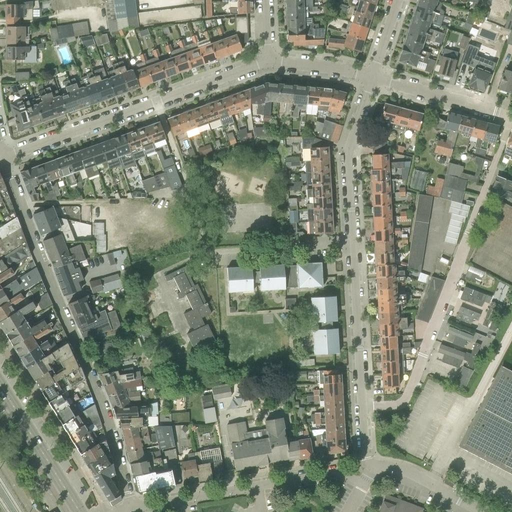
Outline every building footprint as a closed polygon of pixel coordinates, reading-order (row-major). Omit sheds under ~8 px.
[(104,0),(105,3),(105,4),(105,9),(107,21),(108,21),(116,19),(113,0),(104,0)] [(134,0),(113,0),(116,19),(136,17),(136,14),(134,0)] [(303,2),(302,0),(285,0),(285,4),(286,4),(287,9),(312,7),(312,2),(303,2)] [(440,9),(442,3),(438,2),(431,0),(417,0),(417,2),(418,2),(417,7),(443,16),(444,12),(440,9)] [(39,9),(37,1),(23,3),(23,5),(6,5),(6,18),(23,18),(23,21),(31,21),(31,10),(39,9)] [(354,7),(348,5),(344,4),(343,7),(347,9),(371,17),(372,16),(373,16),(376,6),(359,1),(357,6),(355,6),(354,7)] [(234,8),(235,9),(230,9),(230,15),(235,15),(254,13),(253,2),(237,2),(237,8),(234,8)] [(200,6),(189,7),(190,20),(202,19),(200,6)] [(308,18),(308,13),(312,12),(312,7),(287,9),(287,13),(286,13),(286,19),(303,19),(303,18),(308,18)] [(441,21),(443,16),(417,7),(415,12),(414,11),(412,18),(430,23),(431,18),(441,21)] [(351,23),(369,29),(371,23),(369,23),(371,17),(347,9),(346,13),(351,15),(351,16),(353,17),(351,23)] [(476,15),(469,12),(465,23),(472,25),(473,22),(474,18),(476,15)] [(109,31),(110,31),(117,30),(118,30),(124,30),(138,28),(138,26),(136,17),(116,19),(108,21),(109,31)] [(247,26),(247,18),(234,19),(235,26),(247,26)] [(441,39),(442,34),(428,29),(430,23),(412,18),(410,24),(411,24),(409,29),(441,39)] [(318,26),(313,26),(313,24),(303,24),(303,19),(286,19),(286,24),(287,26),(287,30),(318,29),(318,26)] [(87,22),(80,23),(82,36),(89,34),(87,22)] [(472,25),(465,23),(464,22),(462,28),(470,31),(472,25)] [(80,23),(74,24),(76,37),(82,36),(80,23)] [(347,29),(334,25),(332,30),(334,30),(347,35),(364,40),(366,34),(367,35),(369,29),(351,23),(349,29),(347,29)] [(74,24),(67,26),(69,38),(75,37),(76,37),(74,24)] [(67,26),(62,26),(64,39),(66,38),(67,42),(68,44),(76,41),(75,37),(69,38),(67,26)] [(219,35),(224,33),(222,26),(216,28),(219,35)] [(247,26),(235,26),(235,34),(247,33),(247,26)] [(31,27),(24,27),(6,27),(6,28),(5,30),(5,33),(6,34),(6,47),(28,47),(28,35),(31,35),(31,27)] [(287,40),(288,40),(288,41),(294,41),(294,46),(323,45),(325,29),(318,29),(287,30),(288,35),(287,35),(287,40)] [(434,43),(434,42),(441,45),(443,39),(441,39),(409,29),(408,33),(407,33),(405,39),(422,44),(424,40),(434,43)] [(206,40),(208,39),(212,38),(209,31),(203,33),(206,39),(206,40)] [(247,33),(235,34),(235,36),(237,35),(240,44),(248,41),(247,33)] [(198,49),(203,64),(216,60),(211,45),(208,39),(206,40),(206,39),(199,42),(196,35),(191,37),(193,45),(196,44),(198,49)] [(223,40),(229,55),(242,50),(240,44),(237,35),(235,36),(223,40)] [(329,39),(328,46),(341,48),(341,45),(344,46),(344,47),(360,52),(364,40),(347,35),(345,41),(329,39)] [(469,38),(462,36),(458,47),(465,50),(469,38)] [(88,47),(85,37),(80,38),(84,48),(88,47)] [(420,50),(422,44),(405,39),(403,46),(404,46),(402,50),(428,58),(430,53),(420,50)] [(186,47),(183,40),(177,42),(179,49),(186,47)] [(216,60),(229,55),(223,40),(211,45),(216,60)] [(490,74),(492,75),(496,64),(476,56),(479,49),(468,44),(461,62),(475,69),(473,74),(471,73),(468,80),(471,80),(468,87),(469,90),(473,91),(476,90),(476,89),(483,92),(490,74)] [(28,47),(6,47),(6,53),(5,54),(5,58),(6,59),(6,60),(24,60),(24,53),(35,53),(35,47),(28,47)] [(203,64),(198,49),(185,54),(190,69),(203,64)] [(456,60),(455,60),(458,53),(444,49),(442,57),(441,56),(439,65),(441,66),(439,73),(451,77),(456,60)] [(404,64),(415,67),(417,61),(426,64),(424,71),(431,73),(435,61),(428,59),(428,58),(402,50),(399,62),(399,63),(403,64),(404,64)] [(142,63),(145,62),(147,61),(145,54),(139,56),(142,63)] [(172,58),(178,73),(190,69),(185,54),(172,58)] [(152,83),(165,78),(159,63),(160,63),(157,57),(155,58),(147,61),(145,62),(147,68),(146,68),(152,83)] [(159,63),(165,78),(178,73),(172,58),(160,63),(159,63)] [(122,61),(117,63),(127,91),(131,90),(132,91),(137,89),(137,88),(139,87),(133,72),(134,72),(132,70),(126,72),(122,61)] [(115,96),(116,96),(118,95),(118,96),(123,94),(123,93),(127,91),(117,63),(111,65),(113,70),(107,72),(109,79),(108,79),(115,96)] [(139,87),(152,83),(146,68),(134,72),(133,72),(139,87)] [(111,97),(114,97),(115,96),(108,79),(104,71),(98,73),(97,71),(91,73),(102,101),(106,99),(107,100),(112,98),(111,97)] [(511,73),(505,71),(503,75),(500,85),(498,90),(508,93),(509,91),(511,92),(511,73)] [(30,80),(30,72),(15,73),(15,81),(30,80)] [(90,105),(92,104),(93,106),(98,104),(98,102),(102,101),(91,73),(87,74),(87,76),(81,78),(82,81),(90,105)] [(67,113),(68,113),(70,112),(70,114),(74,112),(75,110),(79,109),(71,85),(69,81),(63,83),(67,94),(61,96),(67,113)] [(89,107),(88,106),(90,105),(82,81),(71,85),(79,109),(83,107),(85,108),(89,107)] [(250,104),(257,105),(257,115),(263,115),(263,113),(266,83),(260,86),(258,85),(255,86),(254,88),(250,89),(250,103),(250,104)] [(277,85),(275,83),(272,83),(270,84),(266,83),(263,113),(263,115),(270,115),(271,102),(278,102),(279,85),(277,85)] [(282,85),(279,85),(278,102),(285,103),(284,117),(291,117),(291,116),(294,86),(289,86),(288,85),(285,84),(282,85)] [(38,87),(39,91),(38,92),(40,98),(35,100),(34,100),(42,122),(45,121),(45,123),(49,121),(50,119),(54,118),(44,90),(42,85),(38,87)] [(291,116),(291,117),(298,118),(299,104),(306,105),(308,87),(305,87),(303,86),(300,86),(298,87),(294,86),(291,116)] [(320,89),(308,87),(306,105),(318,106),(320,89)] [(64,115),(65,114),(67,113),(61,96),(53,99),(49,88),(44,90),(54,118),(58,117),(60,117),(64,116),(64,115)] [(236,93),(243,111),(250,109),(250,104),(250,103),(250,89),(244,92),(243,90),(236,93)] [(318,110),(329,111),(332,90),(320,89),(318,106),(318,110)] [(346,94),(332,90),(329,111),(340,114),(346,94)] [(22,101),(31,126),(35,125),(37,126),(41,125),(41,123),(42,122),(34,100),(35,100),(34,99),(28,101),(26,96),(23,91),(19,93),(22,101)] [(225,99),(231,115),(243,111),(236,93),(228,96),(228,97),(225,99)] [(231,115),(225,99),(221,100),(221,98),(213,101),(220,119),(222,124),(233,120),(231,115)] [(24,129),(31,126),(22,101),(12,105),(13,110),(12,112),(12,116),(14,117),(17,129),(17,130),(18,131),(19,131),(19,132),(20,132),(21,132),(22,132),(23,131),(24,130),(24,129)] [(206,106),(202,107),(208,123),(220,119),(213,101),(205,104),(206,106)] [(384,104),(379,125),(391,129),(397,108),(384,104)] [(190,110),(197,127),(208,123),(202,107),(199,108),(198,107),(190,110)] [(410,111),(397,108),(391,129),(404,132),(405,128),(410,111)] [(179,115),(186,132),(197,127),(190,110),(183,112),(183,114),(179,115)] [(418,131),(423,115),(410,111),(405,128),(418,131)] [(440,129),(444,130),(449,131),(446,141),(438,139),(434,153),(451,157),(454,147),(457,133),(461,117),(448,113),(446,121),(439,119),(436,127),(440,129)] [(168,119),(174,136),(186,132),(179,115),(176,116),(175,115),(170,117),(170,119),(168,119)] [(475,120),(461,117),(457,133),(454,147),(457,148),(464,146),(467,147),(468,143),(470,136),(475,120)] [(470,136),(468,143),(475,145),(475,148),(476,148),(480,149),(487,123),(475,120),(470,136)] [(334,130),(336,124),(324,121),(323,126),(334,130)] [(165,139),(159,123),(157,123),(156,122),(151,124),(151,125),(147,127),(154,143),(165,139)] [(495,144),(495,143),(499,127),(487,123),(480,149),(476,148),(475,154),(484,157),(486,150),(489,142),(495,144)] [(321,132),(332,136),(334,130),(323,126),(321,132)] [(144,153),(156,149),(154,143),(147,127),(144,128),(143,127),(135,130),(142,147),(144,153)] [(146,156),(144,153),(142,147),(135,130),(128,132),(129,134),(124,135),(131,151),(134,160),(146,156)] [(503,154),(504,155),(511,157),(511,131),(506,146),(507,146),(503,154)] [(319,138),(330,141),(332,136),(321,132),(319,138)] [(136,165),(134,160),(131,151),(124,135),(119,137),(118,136),(115,137),(114,139),(110,140),(117,157),(126,154),(130,167),(136,165)] [(236,142),(233,136),(228,138),(230,145),(236,142)] [(381,151),(386,151),(388,142),(374,137),(372,143),(383,147),(381,151)] [(301,139),(302,149),(303,161),(305,161),(328,160),(328,155),(329,155),(329,150),(327,150),(327,148),(326,148),(328,143),(316,138),(301,139)] [(120,166),(117,157),(110,140),(109,141),(109,139),(102,141),(103,143),(100,144),(108,167),(109,167),(109,169),(120,166)] [(104,169),(108,167),(100,144),(98,145),(98,143),(92,146),(89,148),(95,165),(101,163),(104,169)] [(372,150),(372,152),(381,151),(383,147),(372,143),(370,149),(372,150)] [(210,145),(204,147),(207,154),(212,152),(210,145)] [(78,152),(84,169),(88,179),(99,175),(97,171),(95,165),(89,148),(87,149),(87,147),(81,149),(81,150),(78,152)] [(207,154),(204,147),(198,149),(200,156),(207,154)] [(174,165),(171,157),(164,160),(164,159),(161,150),(157,152),(163,169),(174,166),(174,165)] [(79,171),(84,169),(78,152),(77,152),(75,151),(72,152),(72,154),(67,156),(77,184),(82,182),(79,171)] [(57,158),(56,160),(55,160),(62,177),(66,175),(70,186),(77,184),(67,156),(62,158),(60,157),(57,158)] [(372,164),(373,163),(373,170),(394,169),(397,169),(403,168),(403,162),(386,163),(386,157),(371,158),(372,164)] [(55,179),(62,177),(55,160),(53,161),(53,159),(49,161),(48,163),(44,164),(54,191),(58,190),(55,179)] [(306,173),(329,172),(329,170),(330,170),(330,166),(328,166),(328,160),(305,161),(306,173)] [(48,193),(43,195),(45,201),(58,200),(54,191),(44,164),(40,166),(38,165),(34,166),(35,168),(32,169),(38,185),(45,183),(48,193)] [(460,179),(461,173),(463,168),(449,164),(445,175),(460,179)] [(182,188),(174,166),(163,169),(164,173),(170,187),(171,190),(182,188)] [(38,201),(38,194),(34,194),(32,188),(38,185),(32,169),(30,169),(30,168),(26,169),(25,171),(20,173),(31,201),(38,201)] [(394,169),(373,170),(371,170),(371,176),(370,176),(370,182),(387,181),(387,175),(395,175),(394,169)] [(307,185),(312,185),(329,184),(329,179),(330,179),(330,174),(329,174),(329,172),(306,173),(307,185)] [(5,187),(2,180),(0,173),(0,195),(2,200),(4,203),(3,204),(4,205),(5,208),(9,214),(14,211),(5,187)] [(154,177),(158,190),(170,187),(164,173),(154,177)] [(463,192),(466,181),(460,179),(445,175),(445,176),(442,186),(463,192)] [(491,192),(502,197),(511,201),(511,194),(510,194),(511,189),(511,182),(497,176),(491,192)] [(387,181),(370,182),(371,189),(372,189),(372,194),(388,193),(388,194),(394,193),(393,181),(387,181)] [(330,190),(329,184),(312,185),(312,190),(306,190),(307,198),(313,198),(312,197),(330,196),(330,194),(331,194),(331,190),(330,190)] [(434,187),(428,185),(426,194),(432,196),(434,187)] [(454,202),(460,203),(463,192),(442,186),(439,198),(453,202),(454,202)] [(373,201),(373,206),(389,205),(388,194),(388,193),(372,194),(373,196),(371,196),(371,201),(373,201)] [(417,203),(431,206),(432,197),(418,195),(417,203)] [(331,208),(331,203),(332,203),(331,198),(330,198),(330,196),(312,197),(313,198),(313,204),(307,204),(307,210),(313,210),(313,209),(331,208)] [(471,209),(453,202),(451,207),(469,214),(471,209)] [(430,214),(431,206),(417,203),(416,212),(430,214)] [(511,282),(511,207),(503,203),(472,261),(511,282)] [(389,217),(389,205),(373,206),(373,208),(372,208),(372,213),(373,213),(374,218),(389,217)] [(37,213),(34,214),(38,225),(57,217),(53,207),(46,210),(45,207),(34,207),(37,213)] [(469,214),(451,207),(449,213),(466,220),(469,214)] [(5,208),(0,210),(0,217),(1,219),(9,214),(5,208)] [(313,209),(313,210),(313,214),(308,214),(309,222),(314,222),(314,221),(332,220),(331,219),(333,219),(332,214),(331,214),(331,208),(313,209)] [(17,217),(14,211),(9,214),(1,219),(5,224),(17,217)] [(428,223),(430,214),(416,212),(414,221),(428,223)] [(464,225),(466,220),(453,215),(451,220),(464,225)] [(0,240),(21,227),(17,217),(5,224),(0,227),(0,240)] [(42,235),(58,229),(60,234),(66,232),(64,226),(61,227),(57,217),(38,225),(42,235)] [(389,217),(374,218),(374,223),(372,223),(373,228),(374,228),(374,230),(390,229),(389,217)] [(314,221),(314,222),(309,222),(309,234),(332,233),(332,227),(333,227),(333,222),(332,222),(332,220),(314,221)] [(427,230),(428,223),(414,221),(413,228),(427,230)] [(464,225),(453,221),(451,226),(462,231),(464,225)] [(462,231),(451,226),(449,232),(460,236),(462,231)] [(27,244),(21,227),(0,240),(0,259),(1,259),(1,260),(27,244)] [(426,237),(427,230),(413,228),(412,235),(426,237)] [(375,242),(391,241),(390,235),(400,234),(400,229),(390,229),(374,230),(375,235),(373,235),(373,240),(375,240),(375,242)] [(460,236),(449,232),(447,238),(458,242),(460,236)] [(60,234),(43,241),(51,260),(54,268),(70,263),(80,260),(84,259),(79,245),(66,250),(63,242),(60,234)] [(425,243),(426,237),(412,235),(411,241),(425,243)] [(458,242),(447,238),(444,243),(456,247),(458,242)] [(391,253),(391,241),(375,242),(375,251),(374,251),(374,254),(391,253)] [(424,250),(425,243),(411,241),(410,248),(424,250)] [(0,259),(0,274),(10,268),(10,269),(31,255),(27,244),(1,260),(1,259),(0,259)] [(423,257),(424,250),(410,248),(409,255),(423,257)] [(121,256),(120,252),(120,251),(107,254),(110,266),(115,264),(114,258),(121,256)] [(394,265),(392,264),(391,253),(374,254),(374,260),(376,260),(376,266),(394,265)] [(422,263),(423,257),(409,255),(408,261),(422,263)] [(80,260),(70,263),(54,268),(64,296),(80,290),(76,280),(82,278),(84,277),(82,273),(91,269),(88,259),(84,259),(80,260)] [(407,268),(421,273),(422,263),(408,261),(407,268)] [(298,289),(323,287),(321,262),(296,264),(296,265),(290,266),(292,288),(298,287),(298,289)] [(284,265),(259,266),(259,269),(256,270),(256,279),(260,279),(261,291),(285,290),(285,288),(292,288),(290,266),(284,266),(284,265)] [(404,268),(394,265),(376,266),(376,267),(375,267),(375,273),(377,272),(377,278),(404,276),(404,268)] [(227,268),(228,293),(253,291),(253,280),(256,279),(256,270),(252,270),(252,266),(227,268)] [(26,290),(41,280),(36,267),(32,270),(18,280),(2,289),(0,290),(0,306),(15,296),(20,293),(21,293),(26,290)] [(193,310),(206,304),(197,284),(194,286),(185,267),(165,276),(166,282),(171,280),(171,279),(173,278),(180,292),(177,294),(179,299),(184,298),(183,296),(186,295),(193,310)] [(0,290),(2,289),(0,285),(0,283),(14,274),(10,269),(10,268),(0,274),(0,290)] [(478,276),(467,271),(465,277),(476,282),(478,276)] [(118,274),(100,279),(101,284),(119,279),(118,274)] [(403,283),(403,282),(410,281),(410,278),(404,276),(377,278),(377,283),(376,284),(376,290),(394,289),(394,283),(403,283)] [(416,319),(428,323),(444,281),(433,276),(416,319)] [(103,290),(101,284),(100,279),(89,283),(92,294),(101,291),(103,290)] [(119,279),(101,284),(103,290),(101,291),(102,293),(122,287),(120,279),(119,279)] [(395,296),(394,289),(376,290),(376,295),(378,296),(378,302),(404,300),(404,295),(395,296)] [(460,302),(484,310),(488,298),(464,289),(460,302)] [(24,299),(23,299),(24,299),(20,293),(15,296),(0,306),(0,321),(20,309),(17,303),(24,299)] [(42,312),(53,305),(47,293),(35,300),(42,312)] [(91,308),(89,302),(94,300),(93,296),(87,296),(68,304),(74,316),(91,308)] [(337,321),(336,296),(311,298),(312,323),(324,322),(324,326),(334,325),(334,321),(337,321)] [(295,299),(285,299),(285,310),(296,309),(295,299)] [(398,312),(402,312),(402,306),(404,306),(404,300),(378,302),(379,307),(377,308),(377,313),(398,312)] [(20,309),(0,321),(0,325),(5,334),(31,319),(27,313),(36,308),(32,302),(21,309),(20,309)] [(491,302),(487,314),(492,316),(497,304),(491,302)] [(211,314),(206,304),(193,310),(183,314),(190,329),(193,327),(194,331),(187,334),(194,349),(215,340),(207,324),(205,326),(201,318),(211,314)] [(83,338),(121,328),(115,310),(106,314),(105,310),(100,312),(97,306),(91,309),(91,308),(74,316),(79,328),(83,338)] [(456,319),(471,325),(473,319),(478,321),(480,314),(460,307),(456,319)] [(398,318),(398,312),(377,313),(378,319),(379,320),(380,325),(406,324),(406,318),(398,318)] [(144,313),(140,314),(139,314),(140,316),(136,317),(135,319),(134,320),(135,324),(139,323),(147,321),(144,313)] [(488,327),(492,316),(487,314),(482,325),(488,327)] [(51,323),(51,322),(48,316),(34,324),(31,319),(5,334),(13,346),(51,323)] [(498,324),(492,322),(489,329),(495,332),(498,324)] [(13,346),(15,349),(20,357),(38,345),(39,346),(42,343),(39,338),(52,330),(50,327),(52,325),(51,323),(13,346)] [(413,329),(413,323),(406,324),(380,325),(380,330),(378,331),(379,335),(380,336),(380,337),(395,336),(397,336),(397,330),(406,330),(413,329)] [(314,355),(339,353),(338,328),(334,329),(334,325),(324,326),(324,329),(313,330),(314,355)] [(473,336),(449,327),(446,333),(455,337),(452,344),(463,348),(466,341),(470,343),(473,336)] [(395,349),(395,336),(380,337),(381,349),(395,349)] [(51,339),(50,339),(42,344),(42,343),(39,346),(38,345),(20,357),(27,368),(51,353),(57,350),(57,349),(51,339)] [(163,340),(157,343),(161,352),(167,349),(163,340)] [(56,382),(63,378),(62,378),(80,366),(69,342),(57,349),(57,350),(51,353),(58,364),(64,361),(67,366),(55,373),(57,376),(54,378),(56,382),(56,381),(56,382)] [(470,354),(476,356),(480,345),(475,343),(470,354)] [(441,362),(459,368),(462,361),(462,362),(465,353),(440,345),(437,352),(444,355),(441,362)] [(395,349),(381,349),(382,362),(404,361),(403,354),(411,354),(411,348),(410,348),(403,348),(398,348),(398,349),(395,349)] [(27,368),(34,379),(49,370),(58,364),(51,353),(27,368)] [(470,354),(466,353),(463,360),(468,362),(466,366),(471,368),(476,356),(470,354)] [(456,369),(433,359),(428,371),(451,381),(456,369)] [(404,373),(404,361),(382,362),(382,374),(400,374),(404,373)] [(85,380),(80,366),(62,378),(63,378),(70,390),(85,380)] [(473,372),(463,367),(454,385),(465,390),(473,372)] [(133,372),(132,368),(116,371),(99,375),(103,385),(132,381),(133,381),(135,380),(141,379),(139,372),(133,372)] [(511,372),(503,368),(462,446),(473,451),(472,452),(482,458),(483,456),(511,471),(511,372)] [(49,370),(34,379),(41,391),(56,382),(54,378),(49,370)] [(318,384),(323,384),(341,383),(340,374),(336,375),(336,370),(317,371),(318,384)] [(166,384),(163,374),(157,376),(160,386),(166,384)] [(397,386),(397,380),(400,380),(400,374),(382,374),(384,396),(400,395),(403,386),(397,386)] [(141,379),(135,380),(133,381),(132,381),(103,385),(108,395),(125,393),(139,392),(142,391),(141,379)] [(41,391),(46,399),(48,403),(61,394),(62,394),(63,393),(56,382),(56,381),(56,382),(41,391)] [(323,384),(324,390),(314,391),(314,396),(341,395),(341,389),(343,388),(342,385),(341,384),(341,383),(323,384)] [(211,390),(213,400),(231,396),(229,386),(211,390)] [(113,408),(130,407),(129,402),(136,401),(136,404),(140,403),(139,392),(125,393),(108,395),(113,408)] [(61,394),(48,403),(55,414),(67,406),(68,406),(72,403),(69,398),(65,401),(62,394),(61,394)] [(212,395),(204,396),(205,405),(213,404),(212,395)] [(325,407),(344,406),(343,401),(342,400),(341,395),(314,396),(314,402),(325,401),(325,407)] [(82,412),(92,427),(101,422),(95,404),(82,412)] [(55,414),(62,425),(77,415),(77,416),(79,415),(76,410),(71,412),(68,406),(67,406),(55,414)] [(116,419),(119,419),(119,418),(146,417),(157,417),(156,407),(147,407),(147,406),(146,406),(130,407),(113,408),(116,419)] [(315,413),(315,414),(315,419),(343,417),(342,412),(344,410),(344,406),(325,407),(325,413),(315,413)] [(217,422),(215,407),(214,407),(204,409),(203,409),(205,424),(217,422)] [(77,415),(62,425),(68,434),(83,425),(77,416),(77,415)] [(119,418),(119,419),(121,427),(138,427),(147,426),(158,426),(158,417),(157,417),(146,417),(119,418)] [(315,419),(315,423),(316,425),(325,424),(326,430),(345,429),(345,423),(343,422),(343,417),(315,419)] [(227,424),(235,470),(268,464),(268,462),(288,459),(289,460),(300,458),(298,441),(297,437),(285,439),(282,418),(265,421),(266,429),(247,432),(245,421),(243,422),(227,424)] [(92,433),(102,427),(101,422),(92,427),(89,429),(92,433)] [(74,443),(88,434),(83,425),(68,434),(74,443)] [(147,427),(147,426),(138,427),(121,427),(124,440),(149,435),(147,427)] [(317,442),(344,440),(344,435),(345,433),(345,429),(326,430),(326,436),(316,436),(317,442)] [(306,457),(312,456),(308,432),(303,432),(304,437),(303,437),(303,440),(298,441),(300,458),(301,458),(303,459),(306,459),(306,457)] [(88,434),(74,443),(81,455),(97,444),(90,434),(89,435),(88,434)] [(127,452),(142,449),(141,444),(149,442),(149,441),(152,443),(157,442),(156,434),(149,435),(124,440),(127,452)] [(104,454),(110,451),(106,439),(97,444),(81,455),(87,465),(104,454)] [(343,451),(345,451),(344,440),(317,442),(312,442),(313,447),(327,447),(327,454),(331,453),(332,454),(342,453),(343,451)] [(160,458),(159,451),(144,455),(142,449),(127,452),(129,464),(160,458)] [(113,463),(110,451),(104,454),(87,465),(93,475),(113,463)] [(210,463),(203,465),(200,452),(194,453),(194,454),(195,461),(198,476),(199,483),(213,481),(210,463)] [(182,464),(184,479),(198,476),(195,461),(194,454),(188,455),(189,462),(182,464)] [(163,469),(160,458),(129,464),(132,476),(163,470),(163,469)] [(213,481),(225,479),(224,472),(222,461),(210,463),(213,481)] [(112,506),(122,500),(113,463),(93,475),(112,506)] [(175,488),(171,468),(163,470),(132,476),(135,492),(140,495),(175,488)] [(453,488),(455,484),(445,478),(442,483),(453,488)] [(385,495),(379,511),(423,511),(422,511),(422,509),(385,495)]
